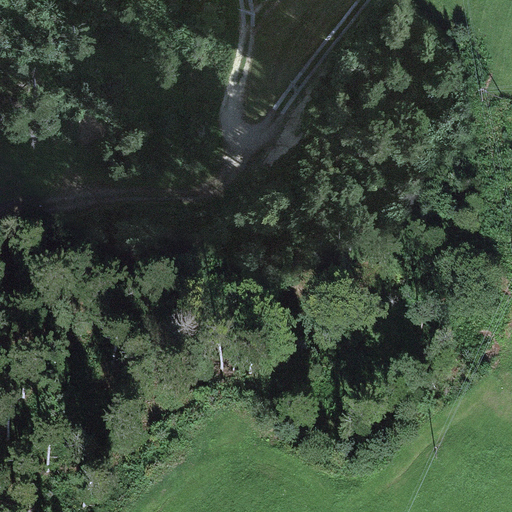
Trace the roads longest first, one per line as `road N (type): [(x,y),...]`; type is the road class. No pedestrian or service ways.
road 1 (track): [(365,0),(247,139),(229,127),(246,0)]
road 2 (track): [(0,217),(80,200),(203,192),(231,169),(247,139)]
